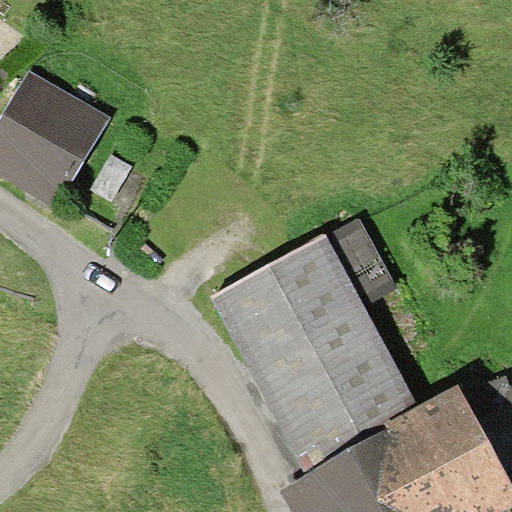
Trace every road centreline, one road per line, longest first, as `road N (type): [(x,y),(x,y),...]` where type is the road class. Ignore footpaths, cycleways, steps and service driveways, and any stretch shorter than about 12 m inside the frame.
road 1 (residential): [(295,511),(210,367),(110,281)]
road 2 (unclassified): [(0,475),(44,416),(110,281)]
road 3 (residential): [(110,281),(0,204)]
